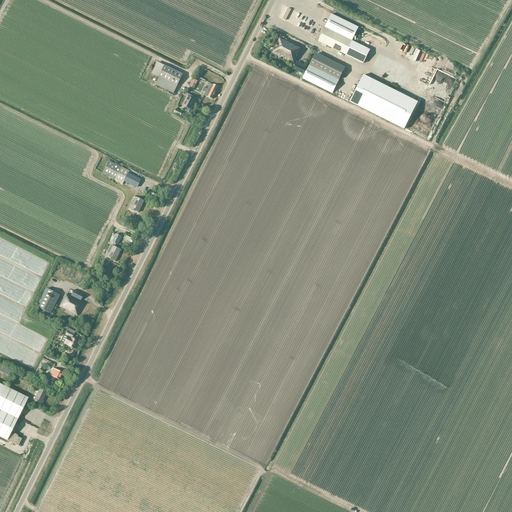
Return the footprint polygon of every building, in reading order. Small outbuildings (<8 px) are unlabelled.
[(358,27),(331,14),(318,41),(363,64),(370,50),(352,41),(358,27)] [(280,37),(272,53),(294,64),(300,53),(299,53),(301,48),(280,37)] [(339,80),(344,69),(315,54),(310,65),(307,70),(305,75),(303,79),(332,93),(339,80)] [(173,93),(183,74),(164,65),(157,62),(152,74),(159,77),(155,85),(173,93)] [(293,69),(305,75),(307,70),(295,64),(293,69)] [(363,75),(350,103),(404,130),(418,102),(363,75)] [(193,79),(189,86),(194,89),(198,81),(193,79)] [(212,99),(218,87),(213,84),(213,85),(210,83),(207,89),(204,88),(203,91),(205,92),(204,95),(207,97),(212,99)] [(187,96),(183,106),(190,109),(195,100),(187,96)] [(137,188),(141,180),(128,173),(129,171),(109,160),(102,174),(122,184),(124,181),(137,188)] [(135,200),(131,209),(139,213),(145,201),(136,197),(134,196),(133,200),(135,200)] [(116,234),(112,242),(116,244),(118,245),(122,237),(116,234)] [(110,253),(107,257),(116,261),(121,250),(112,245),(108,252),(110,253)] [(46,288),(36,307),(50,314),(60,295),(46,288)] [(64,297),(63,298),(59,307),(77,316),(83,303),(80,301),(84,295),(73,290),(70,296),(66,294),(64,298),(64,297)] [(63,330),(61,334),(63,335),(67,337),(71,339),(71,338),(72,337),(73,334),(74,332),(67,329),(65,328),(63,328),(62,330),(63,330)] [(63,335),(60,341),(64,343),(67,345),(67,346),(68,346),(68,347),(68,348),(70,349),(71,349),(72,349),(72,348),(73,349),(77,341),(74,339),(74,338),(72,337),(71,338),(71,339),(67,337),(63,335)] [(45,364),(45,363),(54,367),(55,364),(43,358),(41,363),(45,364)] [(2,366),(0,370),(0,372),(8,376),(11,371),(2,366)] [(49,375),(52,377),(50,380),(54,382),(56,378),(59,380),(62,373),(53,368),(49,375)] [(0,384),(0,410),(17,419),(28,398),(0,384)] [(39,389),(33,400),(41,404),(47,393),(39,389)] [(17,419),(0,410),(0,437),(7,440),(17,419)]
